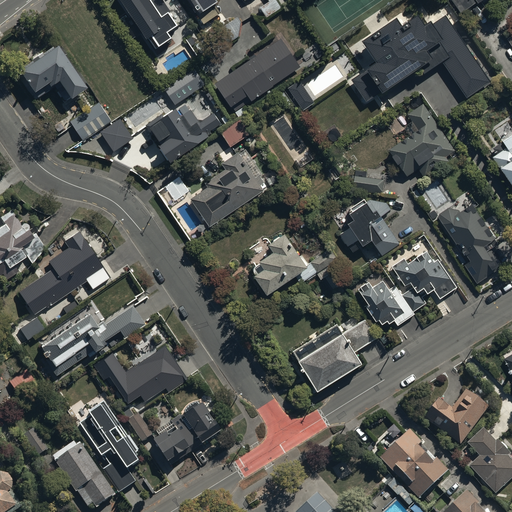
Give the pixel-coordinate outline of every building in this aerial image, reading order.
[(123,0),(149,38),(152,36),(158,45),(174,35),(169,28),(181,21),(167,0),(123,0)] [(216,0),(192,0),(205,17),(220,7),(215,1),(216,0)] [(266,17),(280,7),(276,0),(269,0),(259,7),(266,17)] [(450,0),(458,11),(473,0),(475,0),(477,2),(480,0),(450,0)] [(136,71),(92,10),(62,32),(66,37),(63,39),(87,73),(90,72),(96,80),(108,71),(102,64),(106,62),(117,76),(123,72),(127,78),(136,71)] [(491,78),(446,13),(426,27),(419,17),(402,29),(395,19),(363,41),(376,60),(353,76),(367,97),(380,88),(383,93),(422,66),(425,71),(444,59),(468,94),(491,78)] [(240,22),(237,16),(221,29),(230,41),(238,35),(240,22)] [(300,66),(280,38),(216,82),(235,110),(300,66)] [(86,87),(57,43),(55,45),(52,41),(16,65),(33,91),(48,82),(50,85),(58,80),(62,86),(60,88),(64,94),(67,92),(70,97),(86,87)] [(165,90),(176,107),(207,87),(197,71),(165,90)] [(315,106),(299,84),(288,93),(304,114),(315,106)] [(111,118),(100,100),(71,119),(82,137),(111,118)] [(454,149),(422,103),(406,114),(417,130),(386,152),(403,176),(417,166),(425,177),(448,161),(444,156),(454,149)] [(177,107),(148,124),(170,159),(209,136),(211,130),(221,124),(213,113),(203,119),(198,119),(192,108),(182,114),(177,107)] [(306,146),(285,115),(269,126),(289,157),(306,146)] [(221,130),(230,143),(248,130),(239,118),(221,130)] [(121,119),(102,131),(114,149),(133,137),(121,119)] [(500,170),(498,172),(511,193),(511,133),(502,140),(506,146),(491,156),(500,170)] [(190,198),(208,225),(262,189),(259,184),(263,181),(259,175),(260,174),(243,148),(221,163),(224,168),(203,181),(207,187),(190,198)] [(368,171),(357,169),(356,173),(350,172),(347,189),(383,195),(385,180),(367,177),(368,171)] [(380,252),(399,240),(382,216),(392,209),(386,200),(370,197),(366,199),(365,197),(350,206),(354,213),(351,215),(354,220),(338,230),(349,246),(359,240),(362,245),(371,239),(380,252)] [(437,215),(455,242),(457,241),(469,259),(463,263),(475,282),(501,265),(489,247),(497,242),(470,203),(457,212),(452,205),(437,215)] [(22,227),(11,212),(9,214),(7,212),(3,215),(4,216),(1,219),(4,224),(0,226),(0,276),(4,274),(8,280),(19,272),(13,263),(26,255),(31,263),(48,252),(36,234),(35,235),(26,223),(22,227)] [(19,287),(34,311),(76,285),(78,288),(83,285),(81,282),(87,278),(92,288),(111,276),(85,235),(83,236),(79,228),(64,237),(69,245),(48,258),(52,266),(19,287)] [(308,267),(284,232),(268,243),(273,250),(254,264),(259,271),(254,274),(268,294),(308,267)] [(333,273),(328,266),(339,258),(332,248),(323,254),(321,251),(309,259),(312,263),(311,265),(322,281),(325,279),(331,274),(333,273)] [(456,286),(436,257),(432,261),(425,252),(408,264),(404,257),(392,265),(405,285),(410,282),(413,286),(401,294),(395,285),(388,289),(381,280),(370,288),(366,282),(357,289),(368,305),(365,307),(375,322),(377,321),(381,326),(386,323),(387,325),(393,321),(396,325),(414,313),(412,310),(425,301),(421,296),(425,293),(426,295),(434,290),(440,297),(456,286)] [(132,304),(105,323),(103,320),(98,323),(89,309),(85,312),(83,309),(52,329),(53,331),(38,342),(48,356),(45,359),(55,374),(90,350),(84,341),(88,339),(95,348),(104,342),(103,339),(119,329),(124,336),(144,323),(132,304)] [(37,317),(20,329),(28,340),(45,329),(37,317)] [(294,351),(317,388),(360,360),(355,351),(377,337),(365,318),(343,332),(338,323),(294,351)] [(187,378),(164,344),(126,370),(112,350),(93,363),(104,379),(109,376),(127,402),(139,394),(144,401),(165,386),(168,390),(187,378)] [(38,382),(26,366),(9,378),(21,394),(38,382)] [(423,414),(459,442),(488,403),(466,387),(452,406),(437,395),(423,414)] [(154,439),(169,461),(188,449),(192,454),(204,446),(203,444),(223,431),(216,420),(213,422),(209,416),(210,415),(203,405),(199,407),(197,404),(187,410),(189,413),(156,434),(158,437),(154,439)] [(138,456),(104,406),(89,416),(91,420),(81,427),(109,469),(102,474),(119,498),(137,486),(126,470),(138,462),(136,458),(138,456)] [(153,433),(139,412),(129,418),(143,439),(153,433)] [(478,453),(468,463),(495,491),(511,474),(511,458),(506,452),(508,450),(496,437),(494,439),(482,426),(467,441),(478,453)] [(32,427),(23,433),(37,454),(46,448),(32,427)] [(379,454),(418,495),(447,468),(435,455),(432,458),(417,442),(420,439),(408,427),(379,454)] [(95,509),(114,496),(81,446),(74,451),(71,447),(53,459),(76,494),(77,494),(88,510),(93,506),(95,509)] [(12,487),(11,475),(8,470),(0,468),(0,511),(8,511),(22,504),(12,487)] [(476,498),(466,487),(439,511),(487,511),(475,499),(476,498)] [(333,511),(318,494),(297,511),(333,511)]
